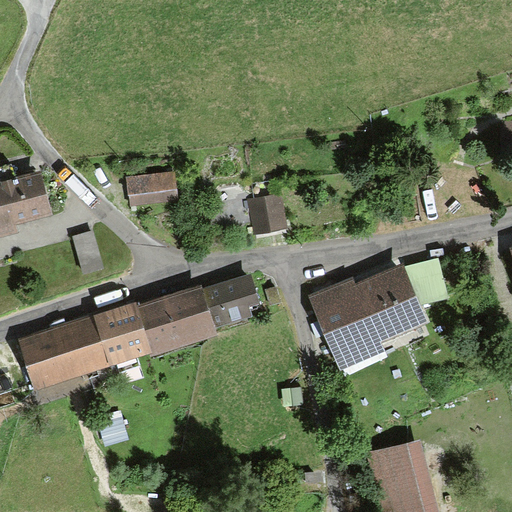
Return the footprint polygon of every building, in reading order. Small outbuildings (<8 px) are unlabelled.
[(0,230),(17,225),(15,217),(55,205),(43,165),(12,174),(9,163),(0,165),(0,230)] [(174,169),(127,175),(131,205),(178,198),(174,169)] [(253,228),(280,224),(276,193),(249,197),(253,228)] [(94,227),(74,233),(84,268),(104,263),(94,227)] [(310,292),(340,363),(386,343),(380,330),(427,310),(404,258),(356,279),(354,273),(310,292)] [(251,268),(205,283),(218,322),(252,311),(249,301),(260,297),(251,268)] [(204,279),(137,301),(151,343),(153,350),(220,329),(218,322),(205,283),(204,279)] [(21,335),(36,383),(110,361),(110,356),(151,343),(137,301),(135,293),(94,307),(96,312),(21,335)] [(108,444),(132,438),(127,420),(104,426),(108,444)] [(437,511),(417,435),(365,449),(381,511),(437,511)]
